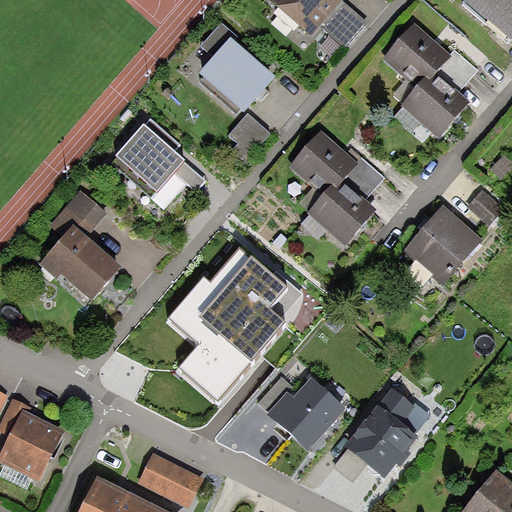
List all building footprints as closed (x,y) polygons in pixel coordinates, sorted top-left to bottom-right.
[(345,0),(266,0),(312,39),(321,29),(344,2),(345,0)] [(511,41),(511,0),(461,0),(511,42),(511,41)] [(369,22),(344,2),(321,29),(346,49),(369,22)] [(451,56),(413,23),(382,60),(407,80),(394,96),(404,104),(401,107),(440,140),(458,118),(471,103),(458,92),(477,70),(455,51),(451,56)] [(202,47),(215,59),(201,74),(202,83),(237,114),(241,110),(244,113),(264,92),(275,79),(233,41),(237,37),(222,24),(202,47)] [(271,134),(249,114),(230,135),(239,144),(234,150),(246,161),(271,134)] [(181,146),(152,120),(112,164),(153,201),(176,176),(196,194),(207,181),(175,152),(181,146)] [(349,155),(322,132),(290,169),(323,197),(307,216),(344,248),(364,225),(379,207),(369,199),(386,179),(353,150),(349,155)] [(511,165),(504,158),(492,170),(504,182),(511,173),(511,165)] [(482,190),(467,208),(489,227),(504,209),(482,190)] [(60,276),(91,303),(113,278),(122,268),(88,238),(109,215),(82,191),(52,226),(65,238),(41,266),(57,280),(60,276)] [(425,226),(404,250),(445,285),(484,241),(444,205),(425,226)] [(174,328),(203,352),(183,376),(220,407),(285,331),(281,328),(301,304),(281,286),(278,290),(244,261),(214,296),(207,290),(174,328)] [(259,403),(269,412),(288,391),(294,396),(299,391),(282,377),(259,403)] [(269,412),(267,414),(308,450),(323,434),(346,408),(311,377),(299,391),(294,396),(288,391),(269,412)] [(417,408),(392,388),(346,448),(349,449),(335,467),(353,481),(368,464),(384,477),(403,455),(417,437),(403,426),(417,408)] [(0,413),(8,397),(0,392),(0,413)] [(30,414),(32,409),(13,400),(0,427),(0,434),(9,438),(0,456),(0,462),(39,482),(64,431),(30,414)] [(203,480),(153,455),(139,485),(188,509),(203,480)] [(511,511),(511,482),(497,470),(462,511),(511,511)] [(118,511),(128,494),(99,479),(82,511),(118,511)] [(153,511),(156,508),(128,494),(118,511),(153,511)]
